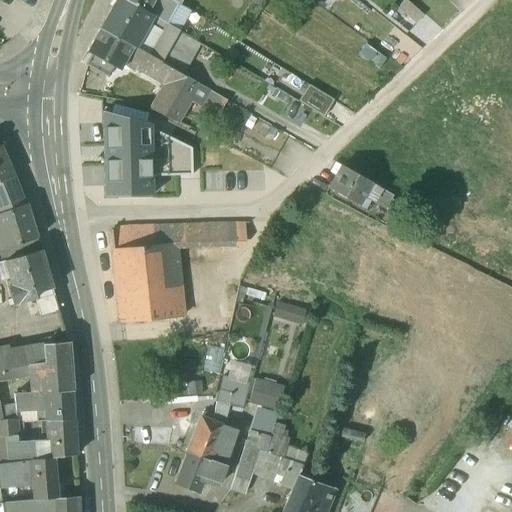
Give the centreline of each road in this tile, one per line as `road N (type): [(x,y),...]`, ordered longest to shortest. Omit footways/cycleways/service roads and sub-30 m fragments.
road 1 (residential): [(61,216),(258,212),(360,114),(511,0)]
road 2 (secondary): [(101,511),(92,369),(61,216)]
road 3 (secondary): [(61,216),(47,95)]
